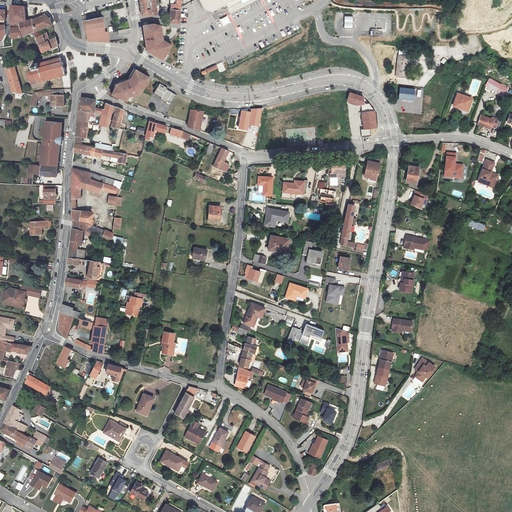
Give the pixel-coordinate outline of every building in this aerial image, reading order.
[(142,16),(158,15),(155,0),(148,0),(140,1),(142,16)] [(181,10),(182,0),(178,0),(178,5),(172,4),(171,9),(181,10)] [(199,0),(205,10),(212,12),(225,6),(234,1),(233,0),(199,0)] [(233,0),(234,1),(225,6),(227,8),(240,1),(241,3),(247,0),(233,0)] [(27,21),(25,6),(11,5),(11,14),(13,22),(14,28),(15,39),(24,37),(21,21),(27,20),(27,21)] [(180,22),(181,10),(171,9),(170,22),(180,22)] [(24,37),(34,33),(40,30),(53,25),(50,19),(46,15),(40,18),(34,20),(27,21),(27,20),(21,21),(24,37)] [(353,16),(344,16),(344,28),(352,29),(353,16)] [(104,26),(102,18),(85,21),(87,36),(88,41),(109,44),(110,34),(105,34),(104,26)] [(155,24),(144,25),(148,51),(166,61),(174,45),(165,40),(163,26),(155,24)] [(42,35),(40,30),(34,33),(42,53),(58,46),(56,38),(51,40),(48,33),(42,35)] [(398,55),(396,75),(407,76),(407,78),(410,78),(412,61),(413,61),(414,56),(398,55)] [(38,83),(66,75),(61,58),(39,64),(39,63),(33,64),(35,70),(32,71),(28,74),(29,78),(30,78),(32,84),(38,82),(38,83)] [(216,65),(206,69),(208,73),(218,69),(216,65)] [(5,68),(13,91),(22,93),(14,66),(5,68)] [(150,77),(136,69),(131,78),(116,84),(112,93),(127,100),(128,96),(142,91),(150,77)] [(484,85),(496,92),(500,84),(488,77),(484,85)] [(153,94),(171,105),(177,94),(159,84),(153,94)] [(500,84),(496,92),(502,95),(507,87),(500,84)] [(33,93),(33,94),(30,105),(35,106),(38,95),(52,95),(52,109),(57,109),(57,106),(64,106),(65,94),(71,94),(71,89),(47,89),(33,93)] [(457,93),(453,106),(467,111),(471,98),(457,93)] [(81,97),(79,111),(89,112),(94,112),(101,114),(111,116),(113,106),(104,102),(103,109),(95,108),(96,99),(81,97)] [(113,106),(111,116),(109,127),(119,129),(124,110),(113,106)] [(204,110),(197,109),(191,108),(188,125),(199,130),(204,110)] [(88,123),(89,112),(79,111),(78,121),(88,123)] [(109,127),(111,116),(101,114),(99,125),(109,127)] [(483,125),(491,127),(491,126),(495,128),(498,119),(492,117),(491,119),(480,116),(477,124),(483,126),(483,125)] [(61,124),(61,121),(46,120),(45,126),(44,135),(43,146),(42,155),(42,159),(43,159),(43,165),(58,166),(59,159),(57,159),(58,154),(59,154),(61,143),(60,143),(61,136),(63,125),(61,124)] [(86,144),(89,123),(88,123),(78,121),(77,127),(78,127),(76,142),(86,144)] [(154,130),(165,133),(166,126),(149,121),(145,135),(146,136),(145,139),(149,140),(152,138),(154,130)] [(115,145),(119,129),(109,127),(106,143),(115,145)] [(183,131),(171,128),(169,134),(181,138),(183,131)] [(96,147),(76,143),(75,143),(74,152),(95,156),(96,147)] [(102,157),(102,154),(119,157),(118,162),(125,163),(127,154),(96,147),(95,156),(102,157)] [(224,162),(229,151),(222,148),(213,167),(226,172),(230,165),(224,162)] [(454,153),(445,152),(443,176),(459,178),(460,167),(452,167),(453,164),(454,153)] [(494,163),(485,159),(476,182),(492,188),(496,178),(488,175),(490,172),(494,163)] [(377,181),(381,164),(369,161),(365,177),(371,178),(370,179),(377,181)] [(329,171),(330,171),(345,171),(345,163),(329,163),(329,171)] [(57,177),(58,168),(35,166),(34,175),(57,177)] [(416,183),(419,168),(409,166),(406,181),(416,183)] [(91,179),(92,174),(88,172),(73,169),(72,175),(91,179)] [(194,179),(204,183),(207,177),(196,173),(194,179)] [(123,183),(92,174),(91,179),(121,189),(123,183)] [(116,192),(119,193),(120,194),(121,189),(91,179),(72,175),(72,196),(73,204),(72,220),(75,220),(81,221),(88,223),(88,225),(90,226),(88,232),(92,233),(102,237),(105,230),(94,226),(95,220),(92,219),(93,213),(77,211),(77,198),(81,198),(82,188),(101,195),(103,190),(115,194),(116,192)] [(272,177),(259,176),(258,185),(264,185),(263,195),(271,196),(272,177)] [(285,182),(284,184),(283,191),(303,193),(304,183),(305,181),(295,180),(295,182),(285,182)] [(51,188),(44,188),(44,198),(56,198),(56,186),(51,185),(51,188)] [(427,194),(414,189),(413,193),(414,194),(410,203),(419,206),(423,198),(425,198),(427,194)] [(121,206),(122,197),(109,195),(107,204),(121,206)] [(217,220),(217,215),(220,215),(220,205),(208,204),(206,219),(217,220)] [(349,204),(342,235),(348,236),(351,221),(352,216),(355,205),(349,204)] [(276,219),(288,221),(289,214),(267,210),(265,223),(274,225),(276,219)] [(120,229),(122,218),(115,217),(113,228),(120,229)] [(41,235),(42,229),(42,220),(30,221),(29,235),(41,235)] [(87,260),(88,257),(85,257),(86,251),(78,250),(79,245),(82,246),(84,231),(85,232),(86,232),(88,225),(88,223),(81,221),(75,220),(73,230),(69,258),(84,259),(87,260)] [(471,220),(469,226),(483,231),(485,225),(471,220)] [(105,230),(102,237),(111,242),(114,233),(105,230)] [(430,238),(406,233),(404,245),(414,247),(414,245),(414,243),(423,245),(428,246),(430,238)] [(272,235),(270,247),(270,248),(286,251),(288,238),(272,235)] [(323,251),(311,249),(313,242),(305,241),(303,254),(307,255),(306,263),(321,266),(323,251)] [(205,260),(207,250),(195,247),(193,258),(205,260)] [(267,257),(256,254),(253,265),(264,268),(267,257)] [(350,257),(341,255),(338,267),(348,269),(350,257)] [(101,281),(105,263),(90,260),(87,278),(101,281)] [(245,277),(261,283),(265,271),(261,269),(260,272),(250,269),(251,266),(247,265),(246,270),(245,274),(246,274),(245,277)] [(404,280),(400,280),(399,287),(411,289),(414,272),(409,271),(410,270),(404,269),(403,276),(404,276),(404,280)] [(281,284),(284,277),(278,275),(275,282),(281,284)] [(86,289),(88,281),(67,278),(66,285),(86,289)] [(293,295),(296,296),(305,299),(308,289),(290,284),(285,298),(291,300),(293,295)] [(26,295),(40,298),(41,289),(21,285),(20,290),(4,287),(1,304),(24,309),(26,295)] [(342,295),(332,293),(329,305),(339,308),(342,295)] [(128,302),(127,305),(127,308),(129,308),(128,314),(130,315),(138,316),(139,310),(137,310),(138,306),(141,307),(143,299),(131,297),(130,303),(128,302)] [(269,309),(252,302),(244,322),(257,327),(261,317),(265,318),(269,309)] [(81,313),(73,311),(74,309),(62,305),(61,312),(79,319),(81,313)] [(94,324),(79,319),(61,312),(60,320),(59,329),(64,336),(67,337),(74,318),(78,319),(77,320),(80,321),(79,325),(90,329),(91,328),(93,328),(94,326),(95,326),(92,346),(75,338),(74,342),(89,349),(102,354),(107,320),(95,318),(94,324)] [(393,316),(392,328),(401,329),(402,328),(402,326),(411,327),(412,319),(393,316)] [(7,327),(13,329),(15,320),(0,317),(0,335),(5,336),(7,327)] [(285,324),(292,327),(294,319),(287,317),(285,324)] [(250,331),(239,326),(238,327),(232,324),(231,327),(237,331),(237,332),(242,334),(249,335),(250,331)] [(322,338),(325,330),(306,324),(304,331),(292,327),(288,339),(308,346),(311,340),(314,341),(310,350),(323,354),(328,340),(322,338)] [(332,326),(336,350),(346,348),(344,333),(345,333),(345,329),(332,326)] [(163,347),(162,354),(167,355),(167,353),(173,354),(174,352),(177,353),(178,345),(173,344),(174,335),(164,333),(162,342),(164,343),(163,347)] [(252,353),(254,345),(256,339),(248,337),(247,342),(245,342),(243,348),(245,348),(244,350),(252,353)] [(32,346),(30,346),(19,344),(18,344),(8,342),(8,341),(0,340),(0,358),(3,360),(5,352),(8,353),(8,350),(29,354),(32,346)] [(67,359),(72,350),(72,349),(66,347),(58,362),(66,367),(70,360),(67,359)] [(389,367),(393,351),(384,348),(382,357),(380,356),(378,364),(389,367)] [(250,353),(244,351),(240,365),(249,367),(250,360),(249,359),(250,353)] [(428,378),(437,366),(422,357),(414,369),(417,371),(414,376),(423,383),(427,377),(428,378)] [(19,370),(22,362),(9,360),(6,374),(14,376),(15,369),(19,370)] [(91,386),(104,363),(97,361),(85,383),(91,386)] [(48,375),(36,368),(37,366),(32,363),(31,365),(28,372),(44,381),(48,375)] [(113,380),(117,382),(119,377),(120,377),(122,370),(126,371),(127,369),(109,364),(106,373),(114,375),(113,380)] [(378,373),(376,381),(385,383),(389,367),(378,364),(376,372),(378,373)] [(251,372),(239,367),(235,385),(245,388),(245,387),(249,374),(250,375),(252,376),(254,373),(251,372)] [(47,395),(51,387),(31,375),(26,383),(47,395)] [(315,383),(317,379),(309,376),(307,379),(306,379),(302,388),(303,389),(309,391),(310,392),(312,387),(314,383),(315,383)] [(286,392),(268,384),(264,394),(272,397),(279,400),(278,401),(282,403),(286,392)] [(0,398),(6,400),(12,386),(8,385),(7,388),(0,386),(0,398)] [(188,386),(174,414),(183,419),(200,389),(188,386)] [(154,399),(144,394),(137,412),(147,416),(154,399)] [(311,402),(301,398),(294,414),(293,418),(306,424),(308,418),(305,416),(311,402)] [(324,414),(322,421),(334,424),(338,406),(323,402),(321,413),(324,414)] [(47,408),(39,404),(35,411),(43,416),(47,408)] [(4,423),(17,429),(16,430),(22,434),(27,426),(21,423),(15,420),(21,409),(14,405),(4,423)] [(198,442),(204,433),(196,428),(194,427),(196,422),(192,420),(184,435),(187,437),(187,438),(193,442),(194,440),(198,442)] [(112,421),(106,432),(120,441),(123,435),(124,436),(127,429),(126,429),(120,426),(112,421)] [(38,441),(31,437),(30,437),(30,438),(22,434),(16,430),(17,429),(4,423),(1,430),(17,439),(14,443),(24,448),(26,444),(34,448),(38,441)] [(224,439),(228,432),(219,427),(211,442),(219,447),(223,439),(224,439)] [(244,450),(249,442),(251,442),(255,435),(246,430),(237,446),(244,450)] [(310,449),(308,453),(319,458),(328,440),(318,436),(314,444),(312,450),(310,449)] [(26,444),(24,448),(32,452),(34,448),(26,444)] [(182,473),(188,463),(166,451),(160,461),(182,473)] [(23,456),(35,463),(37,460),(25,453),(23,456)] [(262,462),(251,455),(248,461),(256,465),(257,462),(261,464),(262,462)] [(57,457),(51,468),(61,474),(68,463),(57,457)] [(100,479),(109,464),(100,459),(92,475),(100,479)] [(384,468),(383,467),(387,465),(390,464),(388,459),(366,469),(368,474),(381,468),(382,470),(384,468)] [(261,464),(251,481),(264,489),(270,481),(265,478),(265,477),(264,477),(263,476),(266,471),(269,466),(262,462),(261,464)] [(318,470),(310,467),(307,473),(315,476),(318,470)] [(51,478),(38,471),(30,484),(38,489),(42,482),(48,485),(51,478)] [(115,473),(109,485),(113,487),(108,497),(116,501),(127,478),(115,473)] [(204,486),(213,492),(218,483),(203,474),(199,483),(204,486)] [(14,481),(12,486),(21,490),(23,484),(14,481)] [(142,485),(138,483),(133,493),(146,501),(150,493),(141,488),(142,485)] [(63,498),(66,500),(73,504),(78,494),(62,485),(57,494),(59,496),(56,501),(60,504),(63,498)] [(254,498),(249,509),(255,511),(263,511),(267,505),(254,498)] [(325,509),(325,511),(336,511),(335,503),(324,504),(323,506),(323,509),(325,509)]
